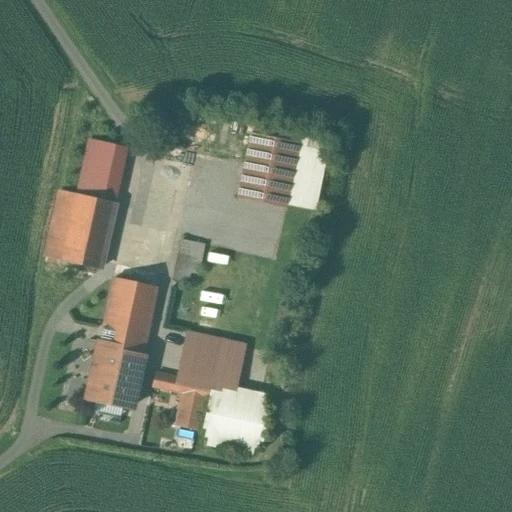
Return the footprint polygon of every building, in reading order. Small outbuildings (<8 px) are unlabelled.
[(253,123),(238,196),(285,205),(300,135),(301,133),(253,123)] [(329,141),(300,135),(285,205),(314,212),(329,141)] [(60,191),(45,256),(99,268),(126,149),(89,141),(77,195),(60,191)] [(181,240),(172,281),(187,284),(190,272),(198,273),(204,245),(181,240)] [(113,279),(99,343),(142,352),(156,288),(113,279)] [(155,373),(152,388),(183,395),(177,425),(196,429),(203,399),(218,402),(221,388),(235,391),(245,346),(187,333),(177,378),(155,373)] [(142,352),(99,343),(87,399),(130,408),(142,352)]
